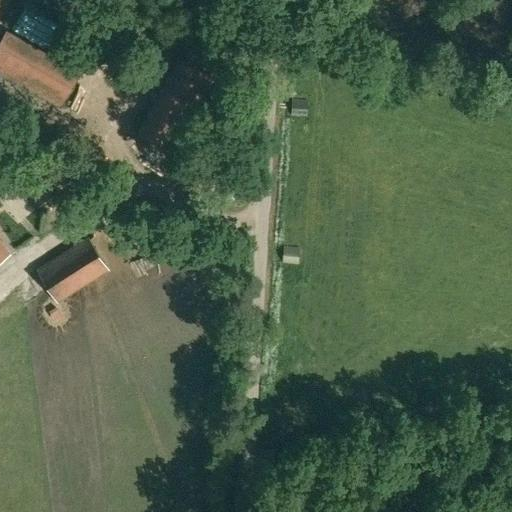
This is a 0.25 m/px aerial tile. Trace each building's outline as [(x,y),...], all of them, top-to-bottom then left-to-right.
[(9,29),(1,43),(0,44),(0,67),(62,103),(81,71),(9,29)] [(202,93),(211,77),(183,60),(174,77),(202,93)] [(307,99),(291,99),(291,116),(307,116),(307,99)] [(16,182),(39,207),(66,183),(44,158),(16,182)] [(0,237),(0,260),(11,254),(0,237)] [(109,268),(90,237),(38,269),(57,300),(109,268)] [(302,246),(285,245),(284,263),(301,264),(302,246)]
